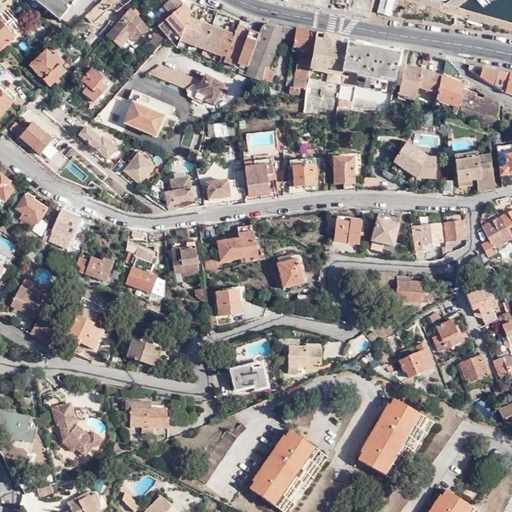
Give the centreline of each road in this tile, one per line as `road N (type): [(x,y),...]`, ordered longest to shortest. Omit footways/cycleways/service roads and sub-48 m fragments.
road 1 (residential): [(71,366),(193,386),(207,378),(206,342),(287,317),(348,329),(359,309),(336,281),(338,265),(452,261),(473,242),(479,204)]
road 2 (residential): [(0,145),(55,186),(134,218),(338,196),(479,204)]
road 3 (secondary): [(240,0),(457,44)]
